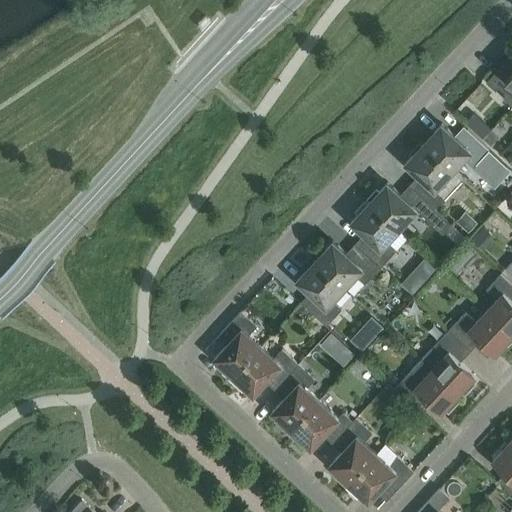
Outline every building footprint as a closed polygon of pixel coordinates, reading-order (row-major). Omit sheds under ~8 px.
[(511,70),(503,62),(486,81),(495,90),(499,86),(503,91),(503,97),(511,105),(511,70)] [(423,142),(453,170),(464,157),(473,165),(489,149),(467,129),(458,138),(441,123),(423,142)] [(490,145),(499,136),(491,129),(483,138),(490,145)] [(453,170),(423,142),(405,162),(416,172),(407,182),(431,204),(434,208),(443,198),(444,199),(462,179),(462,178),(453,170)] [(431,204),(407,182),(398,192),(387,181),(368,201),(398,229),(416,209),(432,224),(441,214),(434,208),(431,204)] [(380,266),(396,249),(387,241),(398,229),(368,201),(350,221),(367,236),(358,246),(380,266)] [(471,217),(462,226),(468,232),(477,222),(471,217)] [(451,224),(445,231),(452,237),(458,230),(451,224)] [(380,266),(358,246),(349,255),(332,240),(314,260),(344,287),(356,275),(364,283),(371,276),(374,279),(384,269),(380,266)] [(466,264),(457,255),(447,265),(456,274),(466,264)] [(344,287),(314,260),(296,279),(313,295),(304,304),(326,325),(341,308),(332,300),(344,287)] [(413,269),(401,283),(412,293),(424,280),(413,269)] [(498,297),(486,310),(511,334),(511,299),(511,298),(511,297),(511,284),(500,273),(487,287),(498,297)] [(304,317),(310,310),(303,304),(297,311),(304,317)] [(219,368),(230,379),(261,346),(248,334),(256,325),(240,310),(220,332),(229,340),(213,357),(222,365),(219,368)] [(511,334),(486,310),(475,321),(465,311),(448,329),(466,346),(476,335),(495,353),(511,334)] [(361,349),(383,326),(371,315),(350,339),(361,349)] [(466,346),(448,329),(421,358),(458,393),(460,391),(464,395),(476,382),(472,378),(475,374),(456,357),(466,346)] [(320,344),(328,351),(338,339),(331,332),(320,344)] [(261,346),(230,379),(242,389),(245,386),(253,394),(268,377),(278,385),(298,363),(282,348),(273,357),(261,346)] [(456,395),(458,393),(421,358),(394,387),(412,404),(422,394),(441,411),(444,408),(448,412),(460,399),(456,395)] [(298,363),(278,385),(287,394),(271,411),(279,418),(276,421),(288,432),(319,399),(306,387),(314,378),(298,363)] [(391,370),(385,376),(393,385),(399,379),(391,370)] [(319,399),(288,432),(299,443),(302,440),(311,447),(326,430),(335,439),(352,420),(343,412),(338,417),(319,399)] [(430,425),(417,413),(408,423),(421,434),(430,425)] [(345,486),(376,452),(364,441),(372,432),(355,417),(352,420),(335,439),(344,447),(329,464),(337,472),(334,475),(345,486)] [(511,443),(509,440),(492,459),(511,477),(511,478),(505,486),(511,492),(511,443)] [(376,452),(345,486),(357,496),(360,493),(368,501),(384,484),(393,492),(413,470),(397,455),(389,464),(376,452)] [(415,511),(440,511),(437,509),(449,497),(439,487),(415,511)] [(95,511),(80,498),(67,511),(95,511)]
